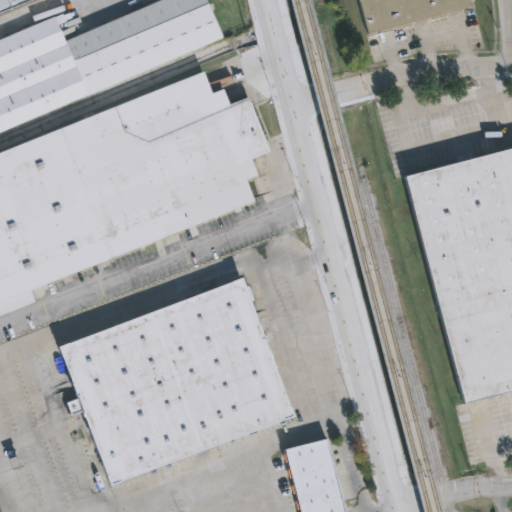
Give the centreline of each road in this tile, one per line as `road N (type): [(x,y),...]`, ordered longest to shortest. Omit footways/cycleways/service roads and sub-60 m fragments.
road 1 (tertiary): [(402,505),(271,0)]
road 2 (residential): [(298,104),(404,75),(511,68)]
